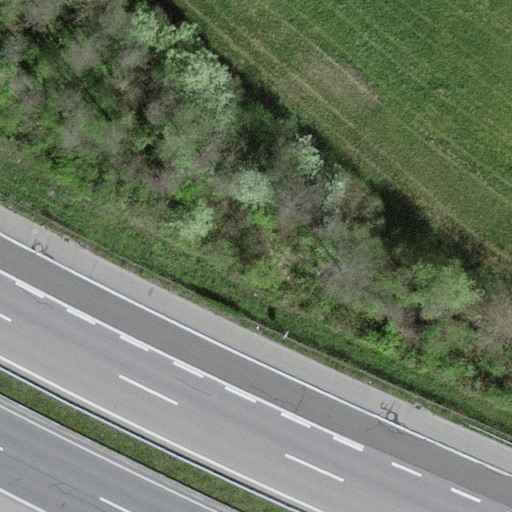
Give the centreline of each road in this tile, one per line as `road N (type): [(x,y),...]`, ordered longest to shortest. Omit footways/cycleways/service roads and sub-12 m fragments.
road 1 (motorway): [(400,511),(0,320)]
road 2 (motorway): [(0,446),(125,511)]
